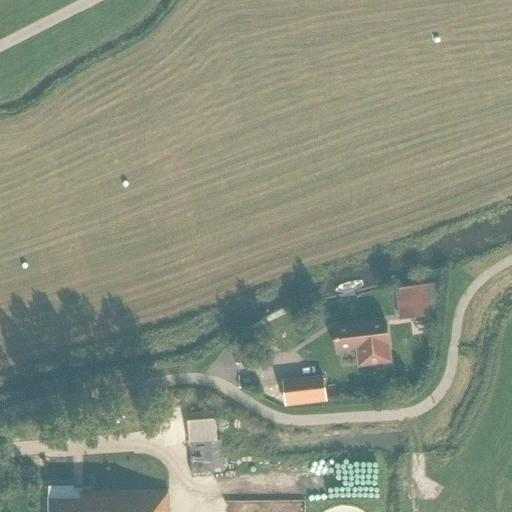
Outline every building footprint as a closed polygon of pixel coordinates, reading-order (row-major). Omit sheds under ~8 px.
[(395,289),(399,320),(439,315),(435,284),(425,285),(395,289)] [(386,323),(362,326),(334,329),(337,352),(357,350),(359,367),(390,363),(386,323)] [(392,396),(409,394),(407,377),(390,379),(392,396)] [(326,402),(323,378),(283,383),(286,407),(326,402)] [(189,445),(216,442),(215,412),(187,414),(189,445)] [(169,511),(169,494),(83,496),(74,496),(74,489),(50,489),(50,500),(49,500),(48,511),(169,511)]
